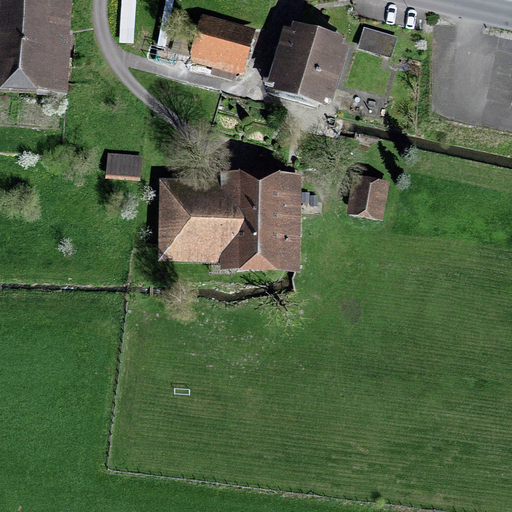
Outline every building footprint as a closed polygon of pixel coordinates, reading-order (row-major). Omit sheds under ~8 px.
[(0,0),(0,82),(65,86),(68,36),(54,36),(56,0),(0,0)] [(205,25),(197,52),(241,64),(248,37),(205,25)] [(396,39),(365,30),(360,46),(391,55),(396,39)] [(297,34),(281,89),(327,103),(344,48),(297,34)] [(140,158),(110,155),(108,176),(138,179),(140,158)] [(231,256),(231,262),(297,263),(299,186),(285,186),(285,189),(233,188),(233,215),(212,214),(212,203),(174,202),(173,255),(231,256)] [(357,210),(373,213),(378,191),(361,187),(357,210)]
